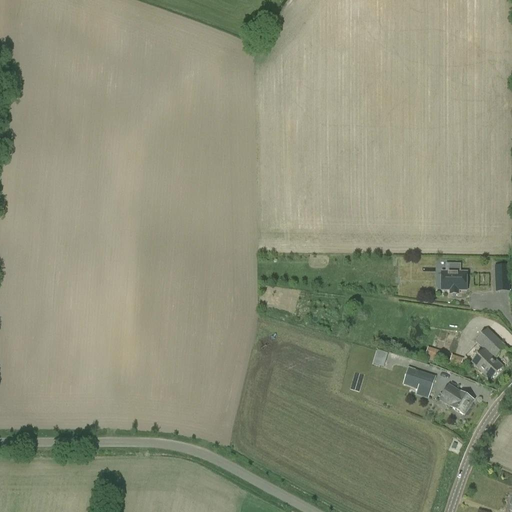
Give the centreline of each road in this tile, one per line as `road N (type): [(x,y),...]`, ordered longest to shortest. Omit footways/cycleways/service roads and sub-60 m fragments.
road 1 (unclassified): [(312,511),(192,449),(0,443)]
road 2 (unclassified): [(452,511),(486,425),(511,392)]
